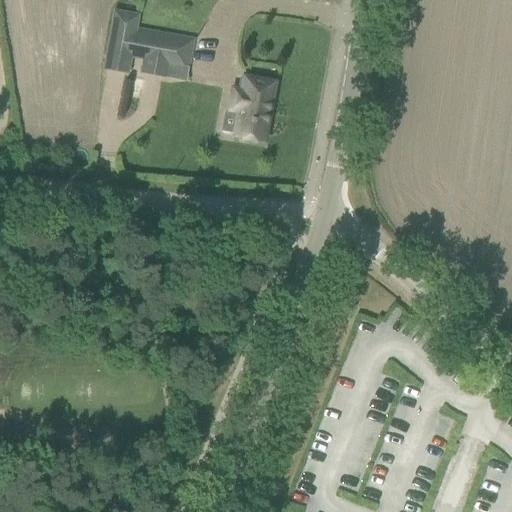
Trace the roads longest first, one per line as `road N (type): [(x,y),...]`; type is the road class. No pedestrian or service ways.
road 1 (track): [(154,511),(176,427),(143,320),(91,280),(0,240)]
road 2 (tertiary): [(212,511),(322,211)]
road 3 (track): [(0,184),(302,207)]
road 4 (unclassified): [(511,366),(322,211)]
road 5 (tertiary): [(322,211),(364,0)]
